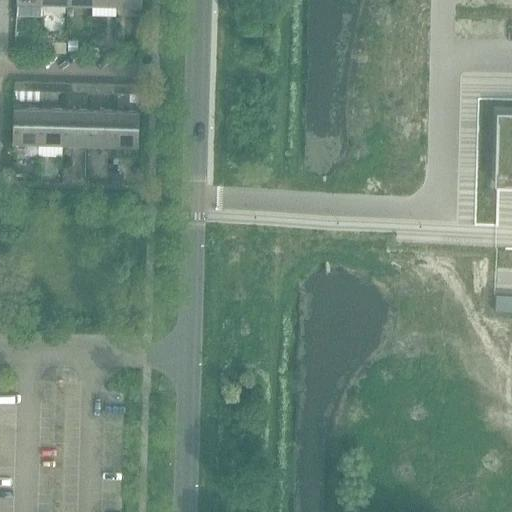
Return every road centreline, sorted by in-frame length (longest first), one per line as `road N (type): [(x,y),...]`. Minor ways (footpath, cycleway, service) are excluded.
road 1 (tertiary): [(185,355),(193,0)]
road 2 (residential): [(0,349),(185,355)]
road 3 (tertiary): [(180,511),(185,355)]
road 4 (residential): [(0,67),(136,70)]
